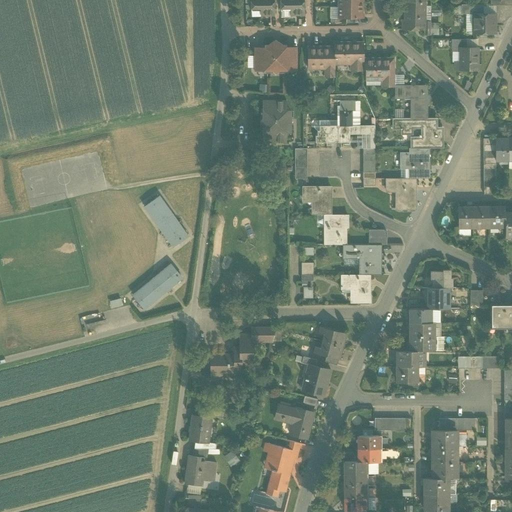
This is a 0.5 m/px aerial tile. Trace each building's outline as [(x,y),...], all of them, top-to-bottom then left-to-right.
[(273,0),(250,0),(251,11),(260,11),(260,15),(274,15),(273,0)] [(303,0),(280,0),(281,11),(290,11),(290,14),(304,14),(303,0)] [(424,0),(404,0),(404,20),(401,20),(401,29),(424,30),(424,22),(424,0)] [(469,5),(461,5),(461,14),(466,14),(469,14),(469,5)] [(361,7),(338,7),(338,18),(346,18),(361,19),(361,7)] [(483,14),(473,14),(469,14),(466,14),(465,34),(495,34),(495,14),(483,14)] [(286,46),(278,46),(278,43),(272,43),(272,46),(264,46),(264,48),(253,48),(254,48),(254,70),(253,70),(253,71),(297,71),(297,70),(297,48),(286,48),(286,46)] [(363,43),(334,43),(334,47),(334,61),(350,62),(350,71),(363,71),(363,43)] [(334,47),(308,47),(309,70),(317,70),(317,63),(325,63),(325,77),(334,77),(334,61),(334,47)] [(478,49),(460,49),(460,63),(464,63),(464,70),(478,70),(478,49)] [(394,58),(365,58),(365,78),(382,78),(382,87),(394,87),(394,74),(394,58)] [(403,74),(394,74),(394,87),(403,86),(403,74)] [(403,86),(394,87),(394,99),(403,99),(403,86)] [(403,86),(403,99),(411,99),(411,118),(426,118),(426,86),(403,86)] [(285,100),(263,100),(263,144),(263,143),(285,143),(285,144),(286,144),(286,133),(288,133),(288,125),(291,125),(291,119),(288,119),(288,111),(286,111),(286,100),(285,100)] [(355,101),(339,101),(339,126),(329,126),(329,121),(319,121),(319,131),(317,131),(317,136),(315,136),(315,143),(326,143),(326,146),(331,146),(331,143),(349,143),(349,134),(360,134),(361,134),(375,134),(375,126),(359,126),(359,111),(355,111),(355,101)] [(411,118),(393,118),(393,129),(401,129),(401,134),(412,134),(412,128),(422,128),(422,138),(411,138),(411,148),(428,148),(442,148),(442,128),(435,128),(435,118),(428,118),(426,118),(411,118)] [(375,134),(361,134),(361,149),(363,149),(375,149),(375,134)] [(508,160),(508,139),(495,139),(495,145),(495,151),(495,157),(495,161),(508,160)] [(411,148),(410,148),(410,154),(401,153),(401,168),(409,168),(409,178),(414,178),(428,178),(428,148),(411,148)] [(307,167),(295,167),(295,179),(307,179),(307,167)] [(409,178),(387,178),(387,191),(396,191),(396,208),(414,208),(414,178),(409,178)] [(331,187),(302,187),(302,200),(314,200),(314,215),(325,215),(331,215),(331,187)] [(496,195),(495,187),(483,187),(483,195),(496,195)] [(188,236),(159,197),(145,207),(173,246),(188,236)] [(489,207),(473,208),(473,227),(489,227),(489,207)] [(505,207),(489,207),(489,227),(505,227),(505,213),(505,207)] [(473,227),(473,208),(458,208),(458,228),(473,227)] [(331,215),(325,215),(325,245),(343,245),(344,245),(345,245),(345,223),(347,223),(347,215),(331,215)] [(383,230),(369,230),(369,245),(380,245),(387,245),(387,232),(383,230)] [(345,245),(344,245),(343,245),(344,258),(355,258),(355,255),(360,255),(360,275),(369,275),(381,275),(380,245),(345,245)] [(302,246),(302,254),(312,255),(312,246),(302,246)] [(314,262),(301,262),(301,275),(314,275),(314,262)] [(132,295),(144,310),(182,279),(170,265),(132,295)] [(445,271),(431,271),(431,279),(432,279),(432,288),(448,288),(452,288),(452,278),(449,278),(449,270),(445,270),(445,271)] [(360,275),(342,275),(342,287),(354,287),(354,303),(369,303),(369,275),(360,275)] [(311,298),(311,286),(302,286),(301,297),(311,298)] [(432,288),(428,288),(428,309),(431,309),(448,309),(448,288),(432,288)] [(482,291),(470,291),(470,306),(482,306),(482,291)] [(120,300),(110,303),(111,308),(121,305),(120,300)] [(500,305),(491,305),(491,328),(511,328),(511,305),(508,305),(506,304),(502,304),(500,305)] [(428,309),(410,309),(410,323),(431,323),(431,309),(428,309)] [(431,323),(410,323),(410,337),(432,337),(432,323),(431,323)] [(275,328),(251,328),(251,334),(252,334),(252,342),(272,342),(275,328)] [(281,342),(281,328),(275,328),(272,342),(281,342)] [(347,334),(326,328),(322,341),(344,347),(347,334)] [(251,334),(239,335),(240,347),(234,347),(234,354),(210,355),(210,370),(218,370),(218,376),(241,375),(241,369),(249,369),(249,359),(252,359),(252,342),(252,334),(251,334)] [(432,337),(410,337),(410,351),(424,351),(443,351),(443,350),(443,337),(440,337),(440,336),(432,337)] [(344,347),(322,341),(319,354),(326,356),(339,359),(340,360),(344,347)] [(410,351),(396,351),(396,367),(417,367),(424,367),(424,351),(410,351)] [(317,360),(303,356),(301,363),(308,365),(311,366),(311,365),(315,366),(317,360)] [(339,359),(326,356),(325,362),(337,365),(339,359)] [(499,356),(481,356),(481,368),(499,368),(499,356)] [(315,366),(311,365),(311,366),(308,365),(301,389),(324,395),(330,370),(315,366)] [(417,367),(396,367),(396,383),(417,383),(417,367)] [(511,368),(503,369),(503,376),(511,376),(511,368)] [(317,399),(304,396),(303,403),(315,406),(317,399)] [(313,412),(296,408),(295,409),(278,405),(275,419),(292,423),(289,434),(306,439),(310,424),(309,423),(311,413),(313,413),(313,412)] [(223,409),(208,409),(208,416),(222,418),(223,409)] [(223,409),(222,418),(236,421),(238,409),(223,409)] [(211,418),(192,416),(189,440),(196,441),(208,442),(211,418)] [(438,430),(432,430),(432,446),(456,446),(456,430),(450,430),(444,430),(438,430)] [(379,437),(358,437),(358,449),(379,449),(379,437)] [(208,442),(196,441),(195,449),(208,449),(213,449),(214,443),(208,442)] [(300,443),(290,441),(288,446),(292,447),(292,450),(293,450),(291,459),(296,460),(300,443)] [(292,450),(265,443),(263,451),(269,452),(266,462),(274,464),(273,469),(271,469),(271,471),(277,473),(276,478),(271,477),(267,494),(277,497),(278,490),(285,492),(289,474),(287,474),(291,459),(293,450),(292,450)] [(456,446),(432,446),(432,462),(456,462),(456,446)] [(208,449),(195,449),(194,456),(203,458),(206,458),(208,449)] [(379,449),(358,449),(358,462),(365,462),(377,462),(379,462),(379,449)] [(222,456),(229,466),(238,460),(231,450),(222,456)] [(194,456),(188,456),(184,483),(203,485),(204,477),(214,479),(216,463),(203,462),(203,458),(194,456)] [(365,462),(358,462),(344,462),(344,474),(365,474),(377,473),(377,462),(365,462)] [(456,462),(432,462),(432,478),(449,478),(456,478),(456,462)] [(365,474),(344,474),(344,486),(365,486),(365,474)] [(432,478),(424,478),(424,495),(448,494),(449,478),(432,478)] [(365,486),(344,486),(344,498),(365,498),(365,486)] [(448,494),(424,495),(424,510),(448,510),(448,494)] [(265,507),(266,496),(253,495),(253,506),(265,507)] [(365,498),(344,498),(344,510),(360,510),(365,510),(371,510),(371,498),(365,498)]
